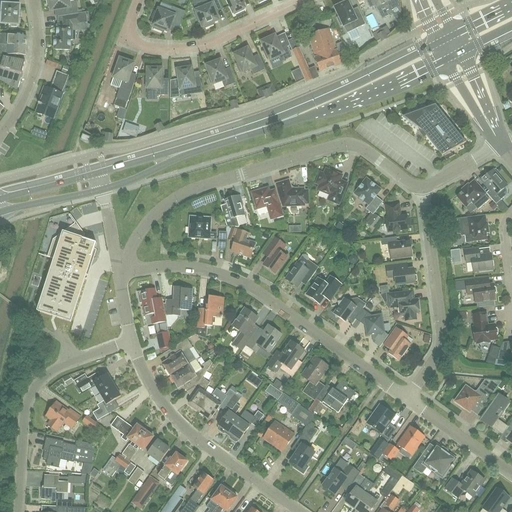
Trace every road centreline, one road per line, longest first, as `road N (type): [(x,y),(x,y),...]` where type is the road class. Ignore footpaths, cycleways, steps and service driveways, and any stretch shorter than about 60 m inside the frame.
road 1 (primary): [(102,189),(356,100),(447,59)]
road 2 (primary): [(440,42),(268,121),(97,173)]
road 3 (residential): [(121,274),(160,213),(194,190),(344,145),(361,147),(423,192)]
road 4 (residential): [(408,397),(236,280),(199,269),(121,274)]
road 5 (residential): [(299,511),(169,415),(132,342)]
road 6 (residential): [(142,0),(134,40),(162,49),(196,47),(308,0)]
road 7 (residential): [(408,397),(444,340),(423,192)]
road 8 (residential): [(21,511),(30,398),(49,374),(75,362)]
road 9 (residential): [(0,137),(36,58),(32,0)]
road 10 (residential): [(511,471),(408,397)]
